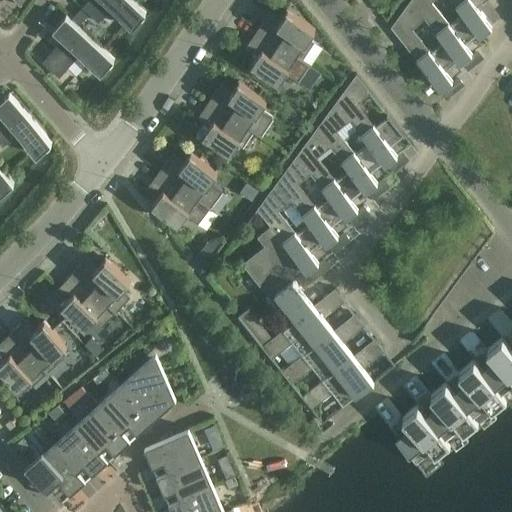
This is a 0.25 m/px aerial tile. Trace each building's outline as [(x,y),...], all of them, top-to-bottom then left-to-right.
[(146,11),(133,0),(86,0),(81,6),(98,21),(111,7),(133,26),(146,11)] [(425,17),(411,0),(408,0),(390,25),(440,87),(449,80),(448,79),(448,80),(442,72),(459,59),(460,61),(460,60),(443,39),(431,49),(413,27),(425,17)] [(433,0),(411,0),(425,17),(443,39),(460,60),(469,54),(468,53),(462,46),(478,32),(479,34),(480,33),(463,13),(451,23),(432,1),(433,0)] [(452,0),(463,13),(480,33),(488,27),(488,26),(487,26),(482,19),(485,16),(476,5),(482,0),(452,0)] [(266,15),(257,27),(309,62),(302,57),(313,41),(308,37),(315,28),(287,9),(278,23),(266,15)] [(114,57),(66,14),(52,29),(62,37),(42,61),(59,76),(79,53),(101,72),(114,57)] [(309,62),(257,27),(249,40),(261,48),(251,62),(279,81),(285,71),(298,79),(309,62)] [(350,119),(368,141),(386,162),(394,156),(393,155),(387,148),(405,134),(388,114),(375,125),(356,102),(363,97),(360,92),(367,87),(356,72),(335,100),(350,119)] [(217,86),(209,98),(261,133),(272,117),(260,108),(266,99),(239,80),(229,94),(217,86)] [(52,141),(9,92),(0,99),(0,111),(3,115),(0,117),(0,141),(3,145),(18,132),(36,154),(52,141)] [(261,133),(209,98),(201,111),(212,119),(203,133),(230,152),(237,142),(242,145),(253,129),(260,134),(261,133)] [(338,129),(350,119),(335,100),(316,127),(330,145),(348,167),(366,189),(374,182),(373,181),(368,174),(384,161),(385,163),(386,162),(368,141),(356,151),(338,129)] [(318,155),(330,145),(316,127),(296,153),(311,171),(329,194),(346,216),(355,209),(354,208),(348,201),(364,188),(365,189),(366,189),(348,167),(336,177),(318,155)] [(169,156),(160,168),(210,206),(222,190),(210,181),(217,171),(191,151),(180,165),(169,156)] [(311,171),(296,153),(277,180),(291,198),(309,221),(327,242),(335,236),(334,235),(328,228),(345,215),(346,216),(329,194),(316,204),(298,182),(311,171)] [(0,193),(14,181),(0,165),(0,193)] [(210,206),(160,168),(151,180),(162,189),(152,202),(178,222),(186,213),(197,222),(210,206)] [(291,198),(277,180),(257,207),(307,269),(315,262),(315,261),(314,262),(309,254),(325,241),(326,243),(327,242),(309,221),(296,231),(278,209),(291,198)] [(313,303),(303,290),(293,278),(305,268),(306,269),(307,269),(257,207),(273,228),(260,238),(265,244),(242,262),(257,281),(263,276),(272,288),(266,292),(277,306),(282,302),(295,317),(313,303)] [(471,220),(484,237),(493,230),(478,211),(471,220)] [(471,220),(464,230),(476,246),(486,239),(484,237),(471,220)] [(464,230),(456,240),(469,256),(478,249),(476,246),(464,230)] [(456,240),(449,250),(461,266),(471,259),(469,256),(456,240)] [(201,246),(194,257),(202,266),(211,253),(201,246)] [(449,250),(442,260),(454,276),(464,269),(461,266),(449,250)] [(84,259),(73,270),(116,310),(130,296),(122,288),(130,280),(106,257),(94,269),(84,259)] [(442,260),(434,270),(447,286),(456,279),(454,276),(442,260)] [(116,310),(73,270),(63,281),(73,291),(61,303),(86,326),(94,318),(102,325),(116,310)] [(434,270),(427,281),(439,296),(449,289),(447,286),(434,270)] [(427,281),(420,291),(432,306),(441,299),(439,296),(427,281)] [(333,328),(323,315),(344,299),(334,286),(313,303),(295,317),(261,344),(271,357),(292,340),(302,353),(281,369),(282,370),(355,312),(354,311),(333,328)] [(420,291),(412,301),(425,316),(434,309),(432,306),(420,291)] [(238,315),(254,334),(264,326),(249,307),(248,306),(238,315)] [(302,395),(375,337),(374,336),(353,353),(343,340),(364,324),(355,312),(282,370),(291,382),(312,365),(322,378),(301,394),(302,395)] [(22,321),(11,331),(47,370),(62,357),(58,352),(67,344),(44,320),(32,331),(22,321)] [(47,370),(11,331),(0,340),(9,351),(0,359),(0,366),(19,387),(28,379),(32,384),(47,370)] [(368,382),(374,378),(363,365),(384,349),(375,337),(302,395),(311,407),(332,390),(343,404),(368,383),(368,382)] [(511,349),(502,337),(501,338),(511,351),(511,349)] [(474,360),(473,360),(505,401),(506,400),(501,394),(511,385),(511,351),(501,338),(487,349),(495,359),(499,356),(502,359),(485,373),(474,360)] [(144,366),(122,385),(151,418),(152,417),(150,414),(162,403),(165,405),(173,398),(170,392),(157,360),(151,359),(144,365),(144,366)] [(446,382),(445,382),(477,423),(478,423),(473,416),(486,406),(491,413),(505,401),(473,360),(459,372),(466,382),(471,378),(474,382),(456,396),(446,382)] [(417,404),(417,405),(449,446),(450,445),(445,439),(458,429),(463,435),(477,423),(445,382),(430,394),(438,404),(443,400),(446,404),(428,418),(417,404)] [(122,385),(100,405),(129,437),(130,437),(127,434),(140,423),(142,426),(151,418),(122,385)] [(65,413),(58,405),(49,412),(56,421),(65,413)] [(100,405),(77,425),(107,458),(107,457),(105,454),(118,443),(120,445),(129,437),(100,405)] [(399,441),(415,462),(429,451),(434,457),(449,446),(417,405),(402,417),(410,427),(415,423),(418,426),(399,441)] [(77,425),(55,445),(82,475),(95,463),(98,466),(107,458),(77,425)] [(157,473),(158,474),(198,456),(186,428),(146,445),(151,457),(154,456),(161,471),(157,473)] [(15,443),(21,450),(29,443),(22,436),(15,443)] [(82,475),(55,445),(32,466),(61,498),(70,490),(68,487),(82,475)] [(198,456),(158,474),(162,485),(166,483),(173,499),(169,500),(170,501),(210,484),(198,456)] [(228,487),(237,483),(234,474),(224,478),(228,487)] [(210,484),(170,501),(174,511),(178,511),(220,511),(222,511),(210,484)]
